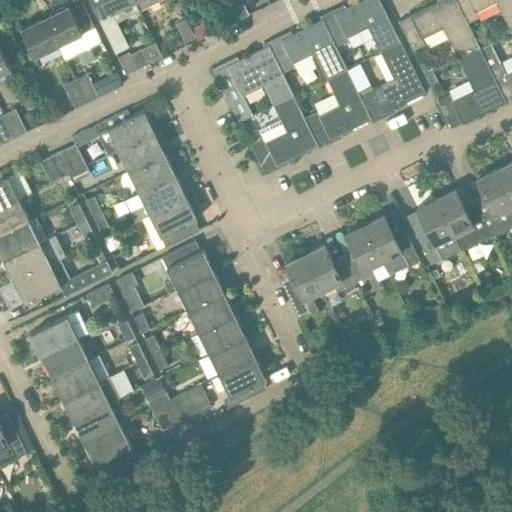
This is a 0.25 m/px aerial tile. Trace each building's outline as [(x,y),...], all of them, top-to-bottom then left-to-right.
[(140,10),(135,0),(91,0),(116,52),(128,46),(113,15),(114,14),(112,10),(133,0),(134,0),(139,10),(140,10)] [(135,0),(140,10),(158,0),(135,0)] [(322,18),(336,45),(348,39),(347,37),(369,26),(381,52),(401,42),(389,17),(380,0),(360,0),(335,12),(322,18)] [(458,58),(480,47),(456,0),(440,0),(410,15),(410,16),(401,21),(400,20),(399,20),(413,49),(425,43),(422,38),(443,28),(458,58)] [(497,1),(511,32),(511,31),(511,0),(456,0),(468,22),(478,17),(476,12),(497,1)] [(69,3),(45,15),(59,45),(82,34),(85,40),(98,33),(83,1),(71,7),(69,3)] [(196,37),(186,14),(174,19),(185,42),(196,37)] [(36,57),(59,45),(45,15),(21,27),(36,57)] [(336,45),(322,18),(321,15),(320,15),(322,18),(281,38),(269,44),(282,72),(294,66),(293,63),(315,53),(327,78),(347,68),(336,45)] [(511,31),(511,32),(511,69),(506,72),(500,61),(490,67),(506,100),(511,97),(511,31)] [(253,114),(243,94),(264,84),(274,104),(293,95),(282,72),(269,44),(267,41),(266,41),(268,45),(216,70),(214,67),(213,67),(228,99),(239,121),(253,114)] [(358,91),(371,118),(384,112),(426,92),(417,74),(401,42),(381,52),(394,78),(373,89),(371,85),(358,91)] [(0,45),(0,74),(11,69),(0,45)] [(480,47),(458,58),(473,88),(452,99),(449,93),(438,99),(452,128),(453,127),(452,126),(462,122),(463,123),(506,101),(480,47)] [(118,56),(127,73),(148,62),(141,48),(131,53),(129,50),(118,56)] [(358,91),(347,68),(327,78),(340,105),(319,115),(318,112),(305,118),(317,145),(330,138),(371,118),(373,122),(371,118),(358,91)] [(439,83),(433,70),(426,74),(432,86),(439,83)] [(76,78),(87,102),(99,96),(93,84),(87,73),(76,78)] [(115,88),(109,76),(93,84),(99,96),(115,88)] [(87,102),(76,78),(64,84),(76,107),(87,102)] [(317,145),(319,149),(319,148),(317,145),(305,118),(293,95),(274,104),(285,126),(251,143),(251,142),(250,142),(266,174),(265,170),(317,145)] [(15,108),(4,113),(15,137),(27,131),(15,108)] [(127,109),(95,125),(108,154),(119,149),(155,131),(144,109),(131,116),(127,109)] [(0,134),(4,142),(15,137),(4,113),(0,115),(0,134)] [(75,143),(64,148),(75,171),(87,165),(85,160),(78,146),(93,138),(94,137),(90,127),(78,133),(72,135),(76,143),(75,143)] [(129,171),(166,153),(155,131),(119,149),(129,171)] [(63,176),(69,173),(75,171),(64,148),(52,154),(63,176)] [(140,192),(176,174),(166,153),(129,171),(140,192)] [(63,176),(52,154),(40,160),(51,182),(63,176)] [(511,160),(496,168),(511,200),(511,160)] [(87,165),(75,171),(69,173),(73,182),(91,173),(87,165)] [(487,199),(477,204),(491,235),(492,234),(493,236),(511,226),(511,200),(496,168),(477,178),(487,199)] [(0,207),(19,198),(8,176),(4,177),(1,170),(0,170),(0,207)] [(150,214),(187,196),(176,174),(140,192),(145,204),(131,211),(136,221),(150,214)] [(436,198),(454,233),(462,249),(491,235),(477,204),(466,209),(456,188),(436,198)] [(86,199),(94,215),(102,211),(95,195),(86,199)] [(198,218),(187,196),(150,214),(166,246),(200,229),(195,219),(198,218)] [(19,198),(0,207),(0,233),(30,219),(19,198)] [(442,239),(454,233),(436,198),(417,207),(428,228),(417,234),(431,263),(450,254),(442,239)] [(70,207),(78,223),(86,218),(79,203),(70,207)] [(110,226),(102,211),(94,215),(101,230),(110,226)] [(365,224),(383,259),(390,274),(401,269),(420,260),(405,230),(395,236),(384,214),(365,224)] [(86,218),(78,223),(85,238),(94,234),(86,218)] [(40,241),(30,219),(0,233),(0,250),(4,259),(40,241)] [(356,255),(346,260),(356,282),(375,273),(371,265),(383,259),(365,224),(346,233),(356,255)] [(119,242),(114,231),(104,236),(109,247),(119,242)] [(40,241),(4,259),(14,280),(61,257),(60,257),(50,262),(45,250),(59,243),(55,234),(40,241)] [(169,292),(214,270),(203,248),(201,249),(196,240),(162,256),(173,278),(164,282),(169,292)] [(305,253),(323,289),(335,283),(338,290),(356,282),(346,260),(335,265),(325,243),(305,253)] [(323,289),(305,253),(286,262),(297,284),(287,288),(284,281),(282,282),(300,318),(319,309),(311,294),(323,289)] [(72,280),(61,257),(14,280),(25,302),(72,280)] [(84,270),(81,272),(87,284),(90,282),(113,272),(106,259),(100,263),(84,270)] [(188,309),(225,292),(214,270),(169,292),(169,293),(178,288),(188,309)] [(138,283),(132,271),(116,279),(122,291),(138,283)] [(115,294),(109,282),(87,293),(93,305),(115,294)] [(199,331),(235,313),(225,292),(188,309),(199,331)] [(31,333),(42,355),(78,337),(78,336),(89,331),(78,309),(31,333)] [(151,328),(143,312),(134,316),(142,332),(151,328)] [(246,335),(235,313),(199,331),(209,352),(246,335)] [(135,336),(127,320),(119,324),(126,340),(135,336)] [(153,354),(161,349),(154,334),(145,338),(153,354)] [(256,356),(246,335),(209,352),(220,374),(256,356)] [(78,337),(42,355),(52,376),(99,353),(99,352),(89,358),(78,337)] [(129,346),(137,361),(145,357),(138,342),(129,346)] [(169,365),(161,349),(153,354),(160,369),(169,365)] [(99,353),(52,376),(63,398),(109,375),(99,353)] [(256,356),(220,374),(231,396),(236,394),(239,400),(227,406),(227,407),(267,387),(264,380),(267,378),(256,356)] [(153,373),(145,357),(137,361),(145,377),(153,373)] [(117,398),(121,396),(110,375),(109,375),(63,398),(74,419),(110,401),(117,398)] [(160,377),(150,382),(156,395),(166,390),(160,377)] [(176,396),(187,418),(212,406),(201,384),(176,396)] [(152,407),(164,401),(170,399),(166,390),(156,395),(148,399),(152,407)] [(176,396),(170,399),(164,401),(175,424),(187,418),(176,396)] [(117,398),(110,401),(74,419),(84,441),(121,423),(128,419),(117,398)] [(175,424),(164,401),(152,407),(163,429),(175,424)] [(0,464),(27,452),(13,422),(2,428),(0,423),(0,464)] [(121,423),(84,441),(95,463),(132,445),(121,423)]
